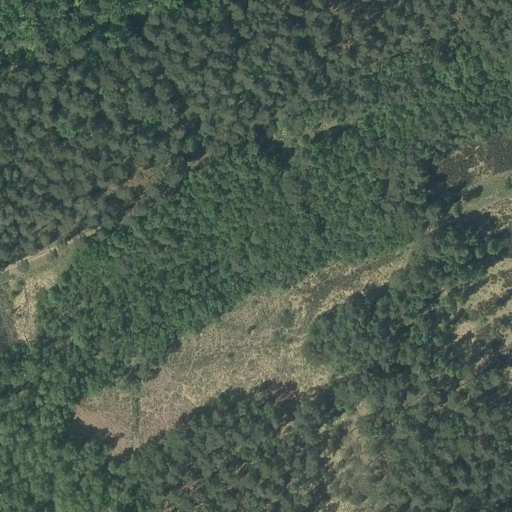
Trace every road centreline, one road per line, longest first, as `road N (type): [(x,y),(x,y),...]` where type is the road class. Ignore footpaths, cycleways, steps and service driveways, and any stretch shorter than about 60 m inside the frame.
road 1 (track): [(137,0),(202,135),(193,156),(119,214),(0,265)]
road 2 (track): [(0,44),(134,0)]
